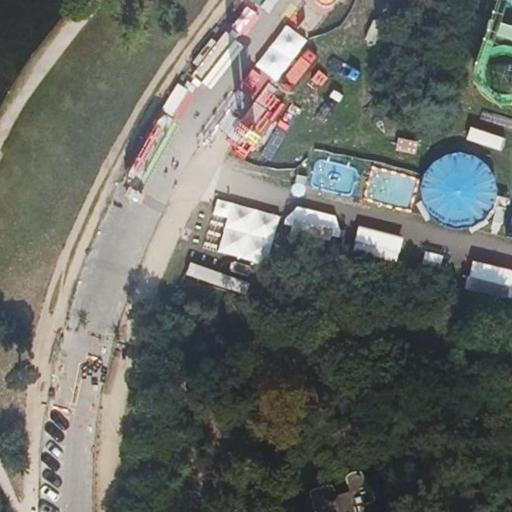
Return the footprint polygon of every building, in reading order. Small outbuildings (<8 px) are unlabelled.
[(324,34),(317,45),(337,58),(345,46),(324,34)] [(364,89),(350,95),(362,123),(376,117),(364,89)] [(459,145),(491,153),(499,123),(467,115),(459,145)] [(502,147),(511,151),(511,140),(507,138),(502,147)] [(395,210),(511,238),(511,169),(411,145),(395,210)] [(216,198),(203,247),(253,260),(266,211),(216,198)] [(283,242),(316,246),(319,223),(286,219),(283,242)] [(343,237),(342,250),(378,254),(379,242),(343,237)] [(356,511),(355,507),(375,502),(373,490),(366,492),(366,471),(364,469),(346,473),(349,492),(336,494),(333,485),(308,491),(314,511),(322,509),(322,511),(356,511)]
